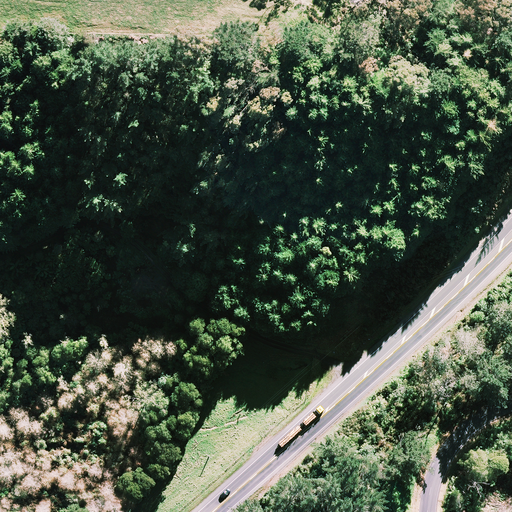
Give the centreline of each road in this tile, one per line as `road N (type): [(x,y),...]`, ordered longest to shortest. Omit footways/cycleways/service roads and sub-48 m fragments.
road 1 (trunk): [(511,234),(212,511)]
road 2 (track): [(0,285),(87,251),(141,260),(364,377)]
road 3 (unclassified): [(511,401),(448,448),(427,511)]
